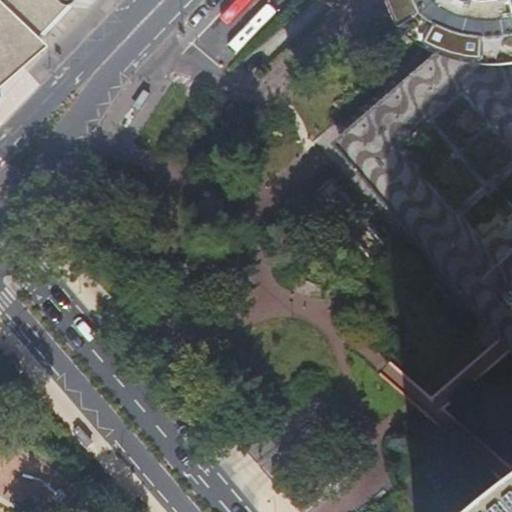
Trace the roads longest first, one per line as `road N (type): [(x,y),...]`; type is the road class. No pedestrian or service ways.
road 1 (secondary): [(236,511),(1,244)]
road 2 (secondary): [(1,244),(75,122),(181,0)]
road 3 (secondary): [(0,307),(181,511)]
road 4 (secondary): [(148,0),(0,148)]
